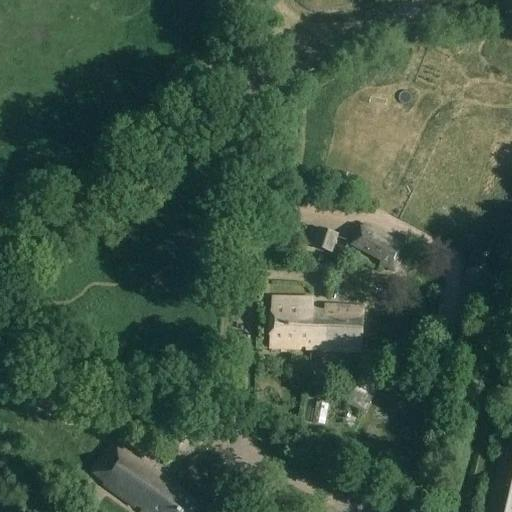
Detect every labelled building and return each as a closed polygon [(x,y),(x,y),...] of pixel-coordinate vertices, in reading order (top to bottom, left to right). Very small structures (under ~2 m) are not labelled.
[(352,248),(381,263),(380,266),(395,273),(407,248),(363,226),(352,248)] [(309,229),(304,246),(331,254),(337,237),(309,229)] [(344,262),(331,269),(339,282),(351,276),(344,262)] [(467,301),(483,298),(479,276),(463,279),(467,301)] [(325,316),(313,315),(313,301),(273,299),(270,348),(361,354),(364,309),(326,306),(325,316)] [(428,346),(426,367),(456,369),(458,348),(428,346)] [(35,400),(67,416),(73,404),(41,388),(35,400)] [(318,393),(313,411),(332,416),(337,398),(318,393)] [(191,511),(198,504),(159,475),(163,470),(120,438),(91,478),(136,511),(191,511)] [(511,511),(511,447),(505,446),(503,453),(487,511),(511,511)]
